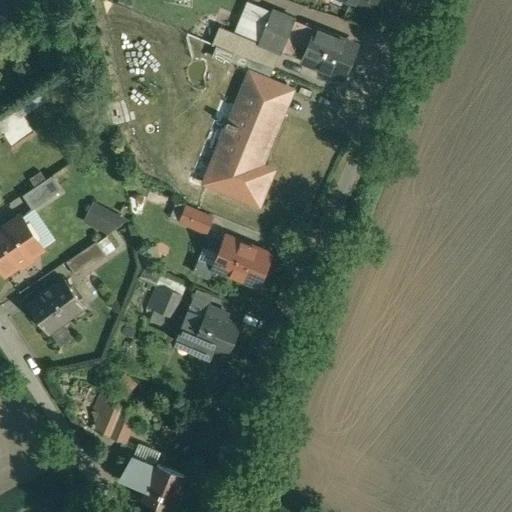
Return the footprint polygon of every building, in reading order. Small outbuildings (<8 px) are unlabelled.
[(376,0),(348,0),(372,10),(376,0)] [(356,46),(273,11),(260,44),(280,52),(291,57),(297,45),(308,49),(303,61),(343,78),(356,46)] [(260,44),(219,27),(212,44),(234,53),(273,70),(280,52),(260,44)] [(273,70),(234,53),(230,62),(270,78),(273,70)] [(281,86),(253,74),(232,122),(229,121),(227,126),(230,128),(207,180),(259,203),(273,171),(261,166),(280,122),(268,117),(281,86)] [(34,132),(16,106),(0,116),(0,138),(4,135),(5,137),(6,136),(13,146),(34,132)] [(53,176),(23,196),(33,210),(62,190),(53,176)] [(85,222),(115,237),(126,216),(96,201),(85,222)] [(213,218),(187,207),(181,222),(207,233),(213,218)] [(22,217),(0,232),(0,265),(6,274),(43,248),(22,217)] [(271,254),(227,235),(213,268),(257,287),(271,254)] [(97,243),(68,263),(77,277),(106,257),(97,243)] [(187,286),(154,271),(149,282),(159,286),(149,308),(173,318),(187,286)] [(65,279),(29,306),(49,333),(85,307),(65,279)] [(230,315),(209,306),(207,312),(206,312),(206,313),(203,318),(190,312),(180,334),(194,340),(190,349),(210,357),(214,348),(230,354),(241,327),(227,321),(230,315)] [(114,394),(105,391),(96,412),(103,415),(108,404),(110,404),(114,394)] [(110,404),(108,404),(103,415),(97,431),(126,442),(137,415),(110,404)] [(172,511),(187,477),(156,464),(154,469),(134,460),(126,479),(146,487),(141,499),(171,511),(172,511)]
